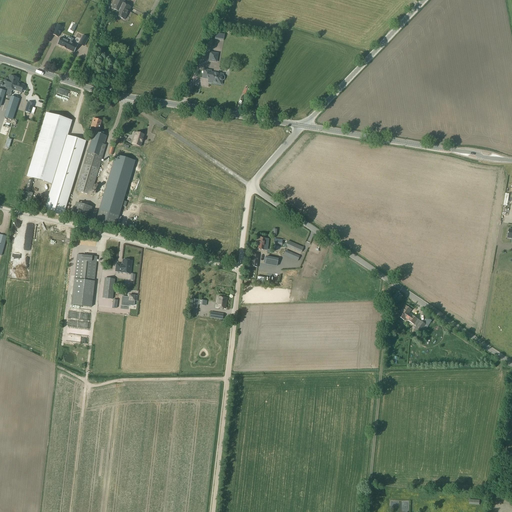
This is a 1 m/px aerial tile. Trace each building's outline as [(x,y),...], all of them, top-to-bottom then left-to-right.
[(120,0),(114,0),(110,9),(116,12),(114,16),(123,20),(130,7),(125,5),(122,5),(123,1),(120,0)] [(56,26),(51,36),(57,39),(62,29),(56,26)] [(67,38),(65,41),(59,38),(56,45),(61,48),(64,50),(73,54),(76,47),(70,44),(72,40),(67,38)] [(210,52),(209,62),(217,63),(219,53),(221,54),(221,52),(218,51),(218,53),(210,52)] [(204,71),(203,79),(208,80),(208,82),(211,83),(211,84),(218,85),(219,82),(221,82),(221,81),(222,81),(223,81),(224,80),(224,78),(224,77),(223,77),(222,77),(222,75),(210,73),(210,72),(204,71)] [(6,80),(4,85),(6,86),(5,88),(7,88),(6,94),(9,95),(11,91),(13,83),(16,83),(17,79),(9,76),(8,80),(7,81),(6,80)] [(13,83),(11,91),(13,91),(13,90),(21,93),(21,91),(23,86),(22,85),(16,83),(13,83)] [(11,98),(4,118),(11,120),(14,112),(15,109),(16,107),(13,106),(15,99),(11,98)] [(27,102),(24,112),(33,115),(35,108),(34,108),(35,105),(27,102)] [(70,123),(46,116),(27,178),(51,185),(70,123)] [(93,131),(75,191),(91,196),(106,146),(103,145),(105,137),(98,135),(100,126),(99,126),(100,121),(92,119),(90,127),(91,128),(90,130),(93,131)] [(247,124),(231,145),(236,149),(253,129),(247,124)] [(135,133),(132,145),(140,147),(144,135),(135,133)] [(66,135),(44,210),(63,216),(85,141),(66,135)] [(115,156),(102,200),(122,206),(123,202),(123,201),(125,196),(125,195),(135,161),(115,156)] [(28,180),(21,207),(29,209),(32,194),(30,193),(33,181),(28,180)] [(88,207),(79,204),(74,219),(83,222),(88,207)] [(116,217),(96,211),(92,226),(111,232),(116,217)] [(63,229),(62,237),(68,238),(70,231),(63,229)] [(24,279),(29,238),(14,237),(9,278),(24,279)] [(268,239),(266,239),(266,238),(258,238),(258,240),(256,240),(256,244),(257,244),(257,250),(265,250),(265,247),(268,247),(268,239)] [(288,242),(286,247),(301,253),(303,248),(288,242)] [(285,253),(283,256),(297,262),(299,259),(285,253)] [(77,255),(71,305),(91,307),(97,257),(77,255)] [(252,255),(250,267),(258,268),(259,256),(252,255)] [(266,256),(264,264),(277,267),(278,259),(266,256)] [(116,264),(115,272),(121,272),(121,273),(130,274),(131,261),(129,261),(128,260),(126,260),(125,261),(123,260),(122,264),(121,265),(116,264)] [(104,283),(102,298),(112,300),(114,285),(104,283)] [(121,305),(129,306),(129,301),(136,302),(137,297),(128,296),(127,297),(122,296),(121,305)] [(218,297),(216,308),(225,309),(227,299),(218,297)] [(191,299),(189,315),(197,316),(199,300),(191,299)] [(406,306),(398,317),(404,321),(405,320),(409,314),(412,310),(406,306)] [(414,326),(418,320),(412,315),(409,314),(405,320),(408,321),(414,326)] [(422,336),(428,327),(426,325),(423,323),(421,322),(421,321),(415,329),(414,331),(416,332),(415,334),(417,336),(419,334),(422,336)]
